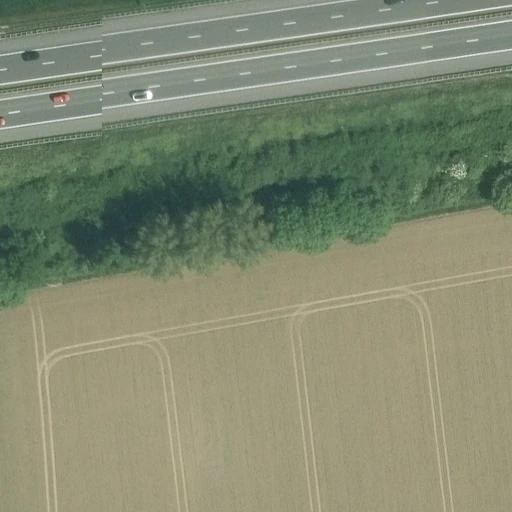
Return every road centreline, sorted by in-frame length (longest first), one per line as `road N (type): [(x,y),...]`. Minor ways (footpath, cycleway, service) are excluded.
road 1 (motorway): [(0,109),(511,34)]
road 2 (motorway): [(447,0),(0,64)]
